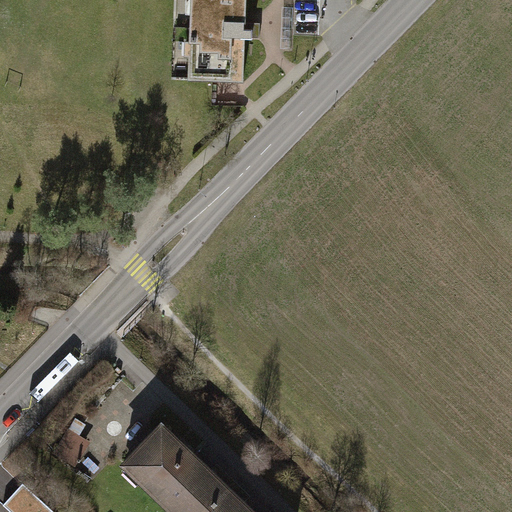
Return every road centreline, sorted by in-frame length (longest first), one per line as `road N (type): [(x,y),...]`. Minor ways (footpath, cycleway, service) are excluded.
road 1 (tertiary): [(0,424),(413,0)]
road 2 (track): [(0,237),(94,237),(126,257)]
